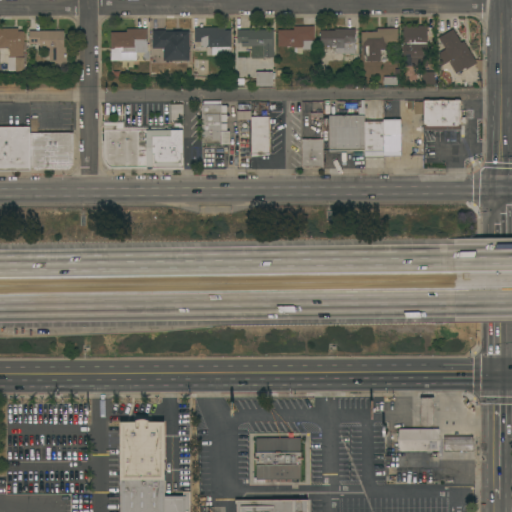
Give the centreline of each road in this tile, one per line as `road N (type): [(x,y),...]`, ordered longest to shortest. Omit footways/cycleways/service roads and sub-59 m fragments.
road 1 (residential): [(0,7),(511,2)]
road 2 (secondary): [(502,190),(0,193)]
road 3 (motorway): [(0,302),(455,298)]
road 4 (motorway): [(454,259),(0,263)]
road 5 (residential): [(89,0),(90,193)]
road 6 (tertiary): [(499,2),(502,190)]
road 7 (secondary): [(199,374),(326,375)]
road 8 (tertiary): [(504,498),(503,375)]
